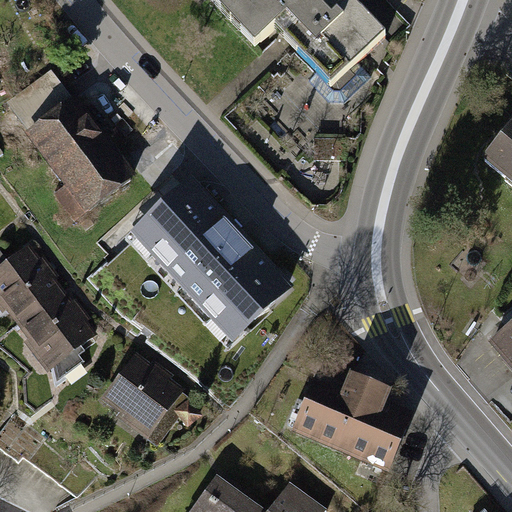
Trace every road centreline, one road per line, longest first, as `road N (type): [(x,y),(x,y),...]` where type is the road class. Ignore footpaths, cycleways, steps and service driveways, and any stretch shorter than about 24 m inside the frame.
road 1 (residential): [(75,0),(295,237),(376,257)]
road 2 (tertiary): [(458,13),(403,139),(376,257)]
road 3 (tertiary): [(376,257),(398,338),(470,428)]
